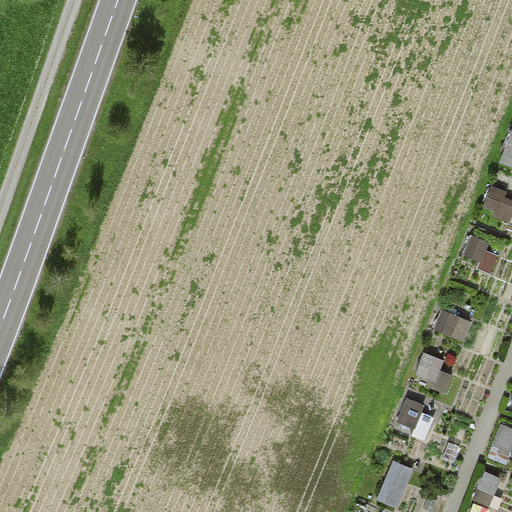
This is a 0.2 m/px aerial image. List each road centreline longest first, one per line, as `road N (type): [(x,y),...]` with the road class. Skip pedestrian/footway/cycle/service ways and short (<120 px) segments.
road 1 (secondary): [(0,330),(119,0)]
road 2 (track): [(74,0),(0,211)]
